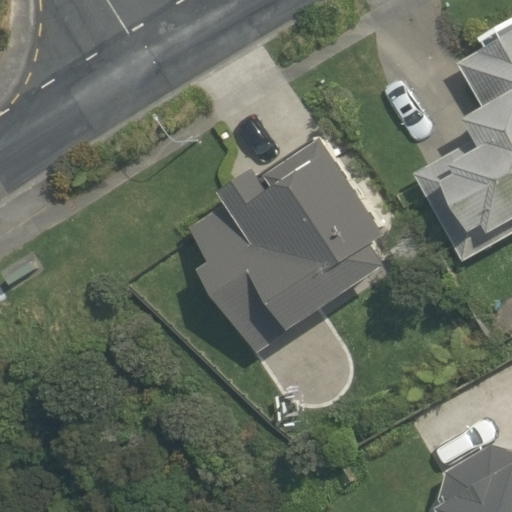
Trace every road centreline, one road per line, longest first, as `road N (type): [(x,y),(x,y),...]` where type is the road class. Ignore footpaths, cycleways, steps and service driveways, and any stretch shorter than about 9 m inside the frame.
road 1 (residential): [(0,173),(157,60)]
road 2 (residential): [(157,60),(270,0)]
